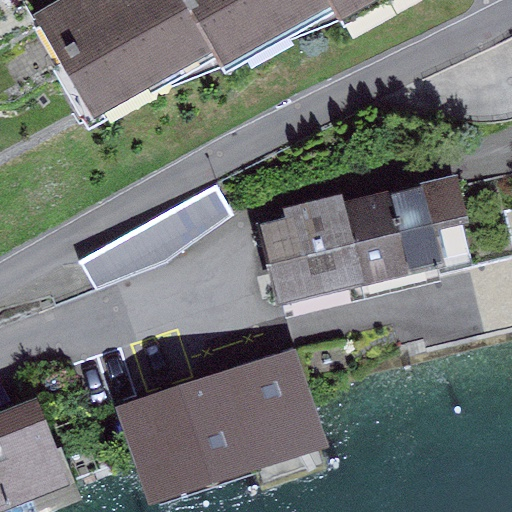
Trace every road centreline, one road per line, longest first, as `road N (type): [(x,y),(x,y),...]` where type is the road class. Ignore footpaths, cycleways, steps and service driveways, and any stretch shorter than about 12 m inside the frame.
road 1 (residential): [(0,280),(511,14)]
road 2 (unknown): [(195,323),(223,246),(248,214),(295,195),(511,155)]
road 3 (residential): [(0,357),(140,305),(206,326)]
